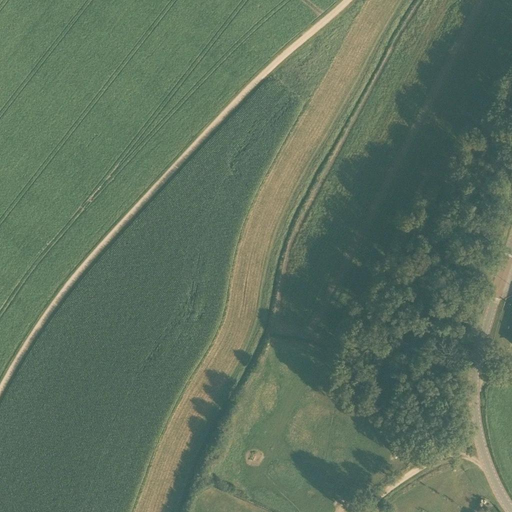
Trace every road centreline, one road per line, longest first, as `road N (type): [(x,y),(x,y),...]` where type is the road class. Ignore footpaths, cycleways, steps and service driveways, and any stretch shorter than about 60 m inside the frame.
road 1 (track): [(343,0),(109,237),(49,307),(0,390)]
road 2 (tertiary): [(511,511),(481,452),(477,369)]
road 3 (track): [(365,511),(391,482),(429,462),(481,452)]
road 4 (tertiary): [(477,369),(511,246)]
